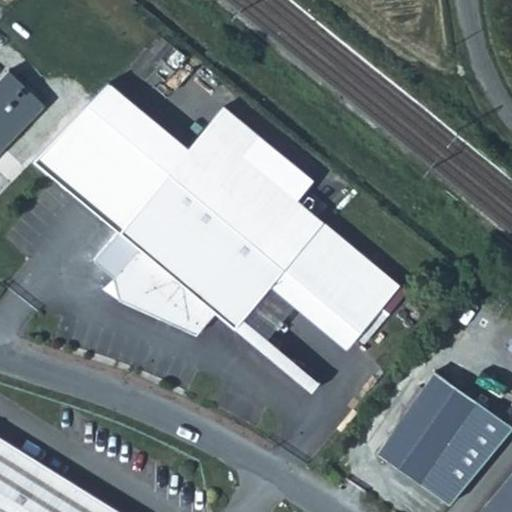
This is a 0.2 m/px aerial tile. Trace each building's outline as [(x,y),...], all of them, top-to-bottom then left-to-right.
[(0,156),(51,106),(11,66),(0,76),(0,156)] [(225,105),(190,148),(110,80),(37,158),(140,245),(115,275),(122,299),(199,333),(218,310),(237,325),(280,272),(352,338),(404,281),(297,198),(313,179),(225,105)] [(511,360),(511,320),(492,346),(511,360)] [(511,422),(438,374),(380,455),(448,501),(511,429),(511,422)] [(107,511),(0,445),(0,511),(107,511)] [(511,511),(511,472),(479,511),(511,511)]
